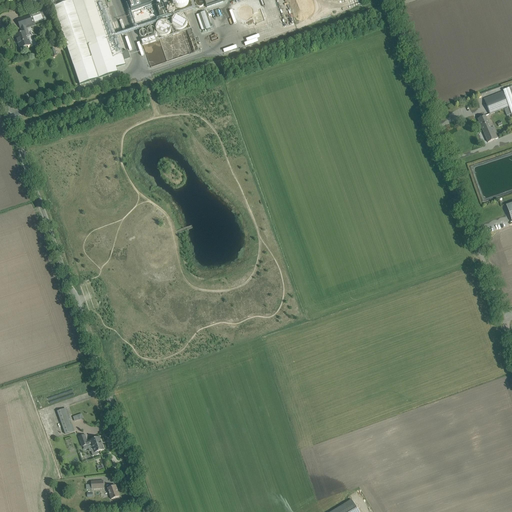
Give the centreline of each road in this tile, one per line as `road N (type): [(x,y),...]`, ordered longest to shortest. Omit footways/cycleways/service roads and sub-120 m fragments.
road 1 (unclassified): [(149,511),(0,87)]
road 2 (unclassified): [(511,341),(391,0)]
